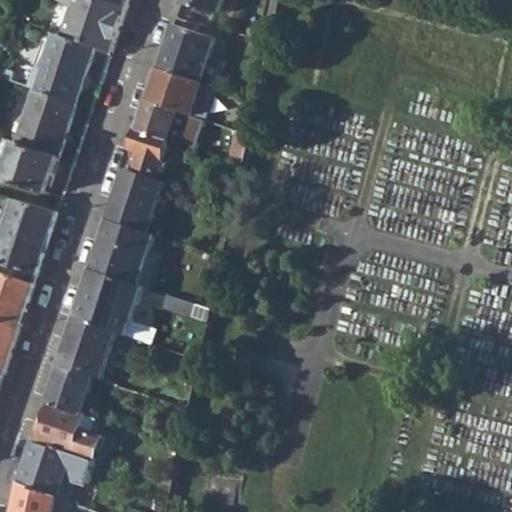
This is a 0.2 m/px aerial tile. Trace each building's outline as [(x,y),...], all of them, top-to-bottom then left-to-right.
[(113,54),(129,6),(105,0),(61,0),(61,2),(76,7),(66,38),(98,50),(113,54)] [(185,0),(184,4),(224,19),(230,0),(185,0)] [(219,38),(176,25),(161,69),(205,83),(219,38)] [(80,103),(98,50),(66,38),(57,35),(39,90),(80,103)] [(205,83),(161,69),(150,101),(196,116),(207,84),(205,83)] [(63,158),(80,103),(39,90),(21,144),(63,158)] [(251,99),(243,132),(253,135),(260,102),(251,99)] [(196,116),(150,101),(141,130),(173,141),(186,145),(196,116)] [(173,141),(141,130),(135,149),(145,152),(140,167),(162,174),(173,141)] [(233,160),(246,165),(253,135),(243,132),(239,131),(233,160)] [(50,194),(63,158),(21,144),(4,139),(0,151),(0,154),(9,157),(2,178),(50,194)] [(168,184),(127,170),(111,220),(152,233),(168,184)] [(242,183),(228,179),(225,197),(238,200),(242,183)] [(0,262),(39,275),(60,213),(16,198),(0,245),(0,262)] [(152,233),(111,220),(95,270),(143,286),(160,236),(152,233)] [(143,286),(95,270),(77,321),(122,335),(130,338),(147,288),(143,286)] [(0,320),(21,327),(35,284),(0,272),(0,320)] [(0,372),(5,374),(21,327),(0,320),(0,372)] [(122,335),(77,321),(62,367),(97,380),(106,383),(122,335)] [(97,380),(62,367),(50,403),(55,405),(85,415),(97,380)] [(85,415),(55,405),(42,443),(99,462),(106,439),(85,432),(90,417),(85,415)] [(163,441),(184,449),(189,424),(181,422),(177,434),(166,431),(163,441)] [(99,462),(42,443),(37,441),(22,484),(62,499),(69,480),(90,488),(99,462)] [(238,511),(244,480),(210,474),(203,508),(231,511),(238,511)] [(62,499),(22,484),(16,511),(74,511),(76,503),(62,499)]
